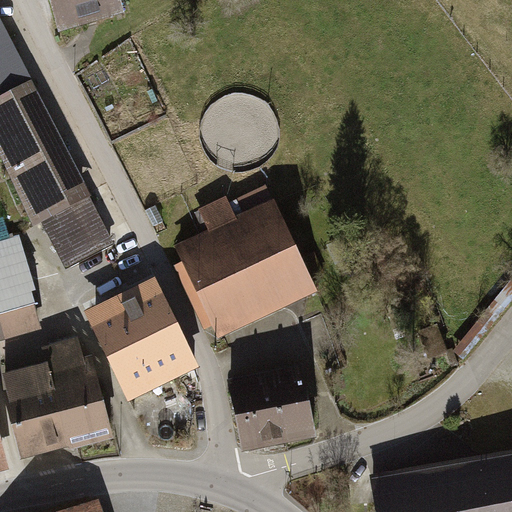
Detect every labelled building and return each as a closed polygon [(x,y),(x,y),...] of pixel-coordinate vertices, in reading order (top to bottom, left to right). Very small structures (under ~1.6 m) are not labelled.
[(48,0),(62,43),(123,23),(115,0),(48,0)] [(115,252),(12,57),(0,63),(0,147),(69,277),(115,252)] [(216,340),(312,296),(263,189),(227,206),(225,201),(193,216),(202,236),(173,249),(181,267),(174,270),(203,333),(211,330),(216,340)] [(0,342),(41,331),(10,222),(0,224),(0,342)] [(130,400),(197,369),(155,281),(136,290),(130,277),(83,299),(130,400)] [(43,350),(47,365),(67,445),(109,433),(90,356),(81,358),(77,341),(43,350)] [(23,455),(67,445),(47,365),(3,375),(23,455)] [(244,456),(313,445),(300,371),(232,382),(244,456)] [(511,511),(511,455),(368,478),(373,511),(511,511)]
